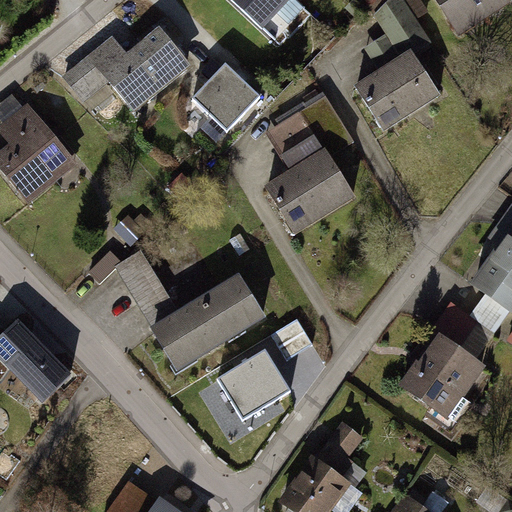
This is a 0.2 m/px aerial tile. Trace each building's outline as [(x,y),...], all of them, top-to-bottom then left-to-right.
[(244,0),(279,30),(306,0),(244,0)] [(511,0),(447,0),(470,38),(511,13),(511,0)] [(124,36),(71,78),(93,106),(120,84),(144,114),(204,66),(170,23),(135,51),(124,36)] [(427,51),(370,87),(401,136),(459,100),(427,51)] [(225,142),(266,96),(229,63),(188,109),(225,142)] [(20,146),(5,158),(41,205),(89,168),(38,103),(6,127),(20,146)] [(301,174),(279,188),(312,238),(371,200),(311,109),(274,134),(301,174)] [(511,216),(496,240),(511,250),(487,285),(511,303),(511,216)] [(257,278),(168,333),(194,375),(283,319),(257,278)] [(312,344),(298,320),(273,335),(287,358),(312,344)] [(54,359),(15,321),(0,335),(0,393),(11,404),(54,359)] [(502,369),(452,333),(414,386),(464,422),(502,369)] [(291,393),(267,352),(219,379),(244,421),(291,393)] [(370,440),(345,424),(326,453),(351,469),(370,440)] [(341,511),(360,485),(321,459),(290,505),(300,511),(341,511)] [(437,511),(411,494),(398,511),(437,511)] [(180,511),(161,499),(152,511),(180,511)]
